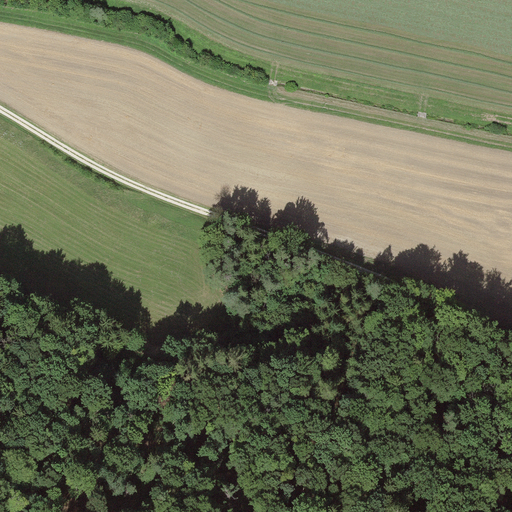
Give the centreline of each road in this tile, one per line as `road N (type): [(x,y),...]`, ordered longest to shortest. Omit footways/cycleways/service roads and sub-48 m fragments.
road 1 (track): [(511,332),(156,197),(99,172),(0,108)]
road 2 (track): [(511,144),(252,90),(103,34)]
road 3 (track): [(421,125),(430,0)]
